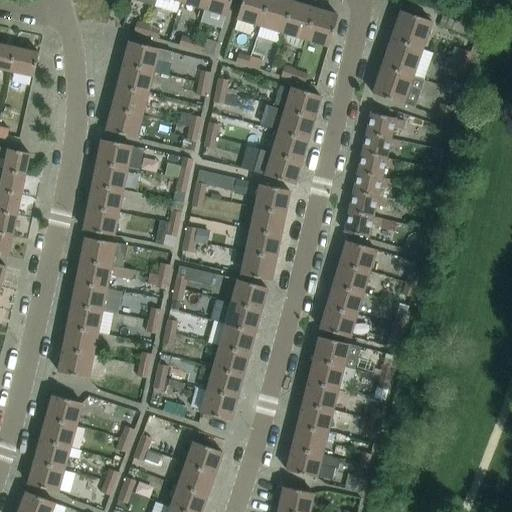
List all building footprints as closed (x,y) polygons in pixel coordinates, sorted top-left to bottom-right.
[(230,0),(203,0),(201,8),(226,15),(230,0)] [(257,25),(263,0),(238,0),(233,18),(257,25)] [(280,32),(288,1),(285,0),(263,0),(257,25),(280,32)] [(302,38),(312,8),(288,1),(280,32),(302,38)] [(335,15),(312,8),(302,38),(326,46),(335,15)] [(399,10),(389,38),(420,48),(430,21),(399,10)] [(144,35),(147,26),(136,23),(133,32),(144,35)] [(159,30),(147,26),(144,35),(157,39),(159,30)] [(189,49),(192,39),(181,36),(178,45),(189,49)] [(411,75),(420,48),(389,38),(380,65),(411,75)] [(204,43),(192,39),(189,49),(201,52),(204,43)] [(127,42),(122,64),(151,71),(155,59),(169,63),(171,53),(127,42)] [(0,69),(8,71),(13,47),(0,44),(0,69)] [(32,76),(38,53),(13,47),(8,71),(32,76)] [(465,64),(469,51),(457,47),(453,60),(465,64)] [(244,64),(247,55),(235,51),(233,60),(244,64)] [(259,58),(247,55),(244,64),(256,67),(259,58)] [(461,75),(465,64),(453,60),(449,71),(461,75)] [(234,62),(231,72),(253,79),(257,69),(234,62)] [(146,94),(151,71),(122,64),(116,86),(146,94)] [(412,107),(422,79),(411,75),(380,65),(370,93),(412,107)] [(290,79),(293,69),(281,66),(278,75),(290,79)] [(304,73),(293,69),(290,79),(301,82),(304,73)] [(207,85),(209,73),(199,71),(197,83),(207,85)] [(226,79),(216,77),(214,89),(224,91),(226,79)] [(204,97),(207,85),(197,83),(195,94),(204,97)] [(318,96),(289,87),(278,84),(271,105),(283,109),(312,118),(318,96)] [(140,115),(146,94),(116,86),(110,108),(140,115)] [(221,103),(224,91),(214,89),(211,101),(221,103)] [(450,107),(438,103),(434,115),(446,119),(450,107)] [(134,138),(140,115),(110,108),(105,130),(134,138)] [(305,139),(312,118),(283,109),(276,131),(305,139)] [(392,118),(392,117),(369,112),(365,132),(388,137),(391,127),(400,129),(402,121),(392,118)] [(197,129),(199,117),(190,115),(188,128),(197,129)] [(217,124),(207,122),(204,135),(214,137),(217,124)] [(0,137),(8,139),(10,130),(0,127),(0,137)] [(194,141),(197,129),(188,128),(185,139),(194,141)] [(298,162),(305,139),(276,131),(269,153),(298,162)] [(396,148),(398,140),(388,137),(365,132),(360,152),(384,158),(386,146),(396,148)] [(212,148),(214,137),(204,135),(202,146),(212,148)] [(125,168),(130,146),(100,140),(96,162),(125,168)] [(0,169),(24,174),(28,154),(0,147),(0,169)] [(298,162),(269,153),(258,149),(251,171),(292,183),(298,162)] [(393,160),(384,158),(360,152),(356,172),(379,177),(382,165),(391,167),(393,160)] [(191,160),(181,158),(177,179),(186,181),(191,160)] [(121,191),(125,168),(96,162),(91,185),(121,191)] [(0,190),(19,194),(24,174),(0,169),(0,179),(0,190)] [(232,191),(234,179),(196,172),(192,194),(205,196),(207,186),(232,191)] [(387,187),(389,179),(379,177),(356,172),(351,191),(375,197),(377,185),(387,187)] [(184,193),(186,181),(177,179),(174,191),(184,193)] [(257,184),(253,206),(283,213),(287,190),(257,184)] [(116,213),(121,191),(91,185),(87,207),(116,213)] [(0,211),(15,215),(19,194),(0,190),(0,211)] [(382,207),(384,199),(375,197),(351,191),(347,211),(370,217),(373,205),(382,207)] [(203,209),(205,196),(192,194),(189,207),(203,209)] [(278,235),(283,213),(253,206),(248,229),(278,235)] [(112,236),(116,213),(87,207),(82,230),(112,236)] [(15,215),(0,211),(0,233),(11,235),(15,215)] [(177,225),(179,213),(170,211),(168,223),(177,225)] [(378,227),(380,219),(370,217),(347,211),(342,232),(366,237),(369,225),(378,227)] [(172,248),(177,225),(168,223),(163,246),(172,248)] [(206,231),(185,227),(183,239),(192,241),(203,243),(206,231)] [(273,257),(278,235),(248,229),(243,251),(273,257)] [(0,255),(7,257),(11,235),(0,233),(0,255)] [(122,269),(126,246),(84,238),(79,260),(109,266),(122,269)] [(188,262),(192,241),(183,239),(178,260),(188,262)] [(367,271),(373,249),(344,240),(338,262),(367,271)] [(170,255),(150,251),(148,261),(159,263),(168,265),(170,255)] [(269,280),(273,257),(243,251),(239,274),(269,280)] [(105,289),(109,266),(79,260),(75,283),(105,289)] [(360,293),(367,271),(338,262),(331,284),(360,293)] [(165,278),(168,265),(159,263),(157,276),(165,278)] [(209,287),(212,274),(177,266),(172,288),(182,290),(184,281),(209,287)] [(412,285),(416,272),(407,269),(403,282),(412,285)] [(163,290),(165,278),(157,276),(154,288),(163,290)] [(265,288),(227,278),(221,300),(229,302),(259,310),(265,288)] [(409,296),(412,285),(403,282),(400,293),(409,296)] [(101,311),(105,289),(75,283),(71,304),(101,311)] [(353,315),(360,293),(331,284),(324,306),(353,315)] [(180,302),(182,290),(172,288),(170,300),(180,302)] [(199,308),(202,295),(185,291),(182,304),(199,308)] [(253,332),(259,310),(229,302),(223,323),(253,332)] [(96,334),(101,311),(71,304),(66,327),(96,334)] [(347,337),(353,315),(324,306),(318,328),(347,337)] [(139,327),(142,312),(123,309),(121,324),(139,327)] [(156,322),(158,311),(150,309),(147,321),(156,322)] [(399,330),(403,315),(394,313),(390,327),(399,330)] [(175,322),(166,320),(163,332),(173,334),(175,322)] [(154,335),(156,322),(147,321),(145,333),(154,335)] [(247,353),(253,332),(223,323),(217,345),(247,353)] [(92,356),(96,334),(66,327),(62,349),(92,356)] [(394,348),(399,330),(390,327),(384,345),(394,348)] [(204,352),(213,353),(215,331),(207,330),(204,352)] [(170,346),(173,334),(163,332),(161,344),(170,346)] [(353,369),(358,346),(317,336),(311,359),(341,367),(353,369)] [(241,375),(247,353),(217,345),(211,366),(241,375)] [(87,377),(92,356),(62,349),(57,372),(87,377)] [(147,368),(149,354),(141,353),(138,366),(147,368)] [(336,388),(341,369),(341,367),(311,359),(306,381),(336,388)] [(388,378),(391,365),(381,363),(378,376),(388,378)] [(166,366),(157,364),(154,376),(164,378),(166,366)] [(144,379),(147,368),(138,366),(136,377),(144,379)] [(234,398),(241,375),(211,366),(205,389),(234,398)] [(161,390),(164,378),(154,376),(152,388),(161,390)] [(385,389),(388,378),(378,376),(376,387),(385,389)] [(331,410),(336,388),(306,381),(301,403),(331,410)] [(176,407),(182,394),(165,386),(159,400),(176,407)] [(228,420),(234,398),(205,389),(199,411),(228,420)] [(75,426),(81,404),(52,396),(46,418),(75,426)] [(325,432),(331,410),(301,403),(295,425),(325,432)] [(139,415),(110,405),(106,416),(135,426),(139,415)] [(378,421),(380,410),(370,407),(368,418),(378,421)] [(69,448),(75,426),(46,418),(40,439),(69,448)] [(375,433),(378,421),(368,418),(365,431),(375,433)] [(320,454),(325,432),(295,425),(290,447),(320,454)] [(129,443),(133,431),(124,427),(120,439),(129,443)] [(159,455),(172,459),(180,435),(155,428),(152,437),(163,441),(159,455)] [(151,439),(141,436),(137,448),(146,451),(151,439)] [(63,470),(69,448),(40,439),(33,462),(63,470)] [(124,455),(129,443),(120,439),(115,451),(124,455)] [(221,452),(192,442),(184,464),(213,474),(221,452)] [(338,459),(320,454),(290,447),(285,470),(314,477),(317,466),(335,470),(338,459)] [(142,463),(146,451),(137,448),(133,459),(142,463)] [(367,466),(370,454),(360,452),(358,463),(367,466)] [(56,493),(63,470),(33,462),(27,485),(56,493)] [(364,477),(367,466),(358,463),(355,475),(364,477)] [(205,496),(213,474),(184,464),(176,486),(205,496)] [(113,486),(117,474),(108,471),(104,483),(113,486)] [(342,478),(339,496),(351,498),(354,480),(342,478)] [(135,483),(125,479),(121,491),(130,494),(135,483)] [(109,497),(113,486),(104,483),(99,494),(109,497)] [(181,511),(199,511),(205,496),(176,486),(169,507),(181,511)] [(289,511),(307,511),(311,493),(282,487),(277,510),(289,511)] [(126,505),(130,494),(121,491),(117,501),(126,505)] [(25,492),(17,511),(58,511),(61,506),(25,492)]
